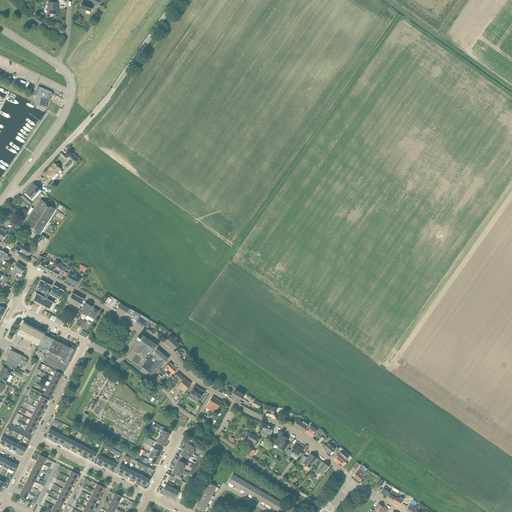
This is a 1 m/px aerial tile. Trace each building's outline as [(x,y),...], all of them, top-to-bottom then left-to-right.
[(57,3),(48,2),(48,14),(57,14),(57,13),(58,12),(58,11),(57,10),(57,3)] [(82,2),(80,8),(90,12),(93,5),(82,2)] [(38,106),(41,106),(45,107),(48,97),(50,98),(51,95),(52,95),(52,94),(52,93),(40,87),(36,96),(40,98),(38,106)] [(42,181),(49,187),(54,182),(53,181),(63,171),(57,166),(53,163),(50,166),(51,167),(45,174),(47,176),(42,181)] [(21,197),(29,205),(42,191),(33,184),(21,197)] [(25,225),(29,228),(39,234),(55,209),(45,203),(41,200),(25,225)] [(20,238),(16,243),(14,248),(24,254),(23,255),(27,257),(28,254),(30,255),(32,251),(34,248),(31,246),(30,248),(24,244),(25,242),(20,238)] [(34,264),(39,266),(43,258),(44,258),(46,256),(42,254),(41,256),(39,256),(34,264)] [(38,267),(48,273),(52,266),(49,264),(48,266),(47,266),(43,264),(46,259),(44,258),(43,258),(39,266),(38,267)] [(20,275),(21,274),(21,273),(25,268),(17,262),(12,270),(10,274),(15,276),(17,273),(20,275)] [(48,273),(52,275),(55,269),(58,270),(61,265),(54,262),(52,266),(48,273)] [(55,269),(52,275),(57,278),(58,275),(61,277),(63,272),(66,267),(61,265),(58,270),(55,269)] [(76,273),(72,271),(70,274),(69,273),(65,280),(75,286),(79,279),(74,276),(76,273)] [(32,300),(49,309),(53,302),(50,300),(52,296),(59,300),(64,291),(53,285),(49,292),(47,291),(51,286),(40,280),(34,291),(36,293),(32,300)] [(73,310),(76,312),(79,307),(81,304),(83,299),(72,293),(69,298),(67,302),(73,305),(74,306),(75,306),(73,310)] [(116,310),(116,311),(124,316),(127,312),(128,312),(127,314),(132,316),(135,312),(130,309),(129,310),(128,309),(120,304),(116,302),(115,304),(114,305),(112,308),(116,310)] [(82,313),(86,316),(87,315),(92,307),(91,306),(89,305),(88,305),(85,303),(83,306),(81,309),(79,307),(76,312),(74,317),(78,319),(82,313)] [(87,315),(86,316),(85,318),(88,320),(89,317),(94,320),(98,312),(93,308),(90,312),(88,316),(87,315)] [(148,320),(140,315),(135,323),(143,328),(145,324),(146,322),(148,320)] [(44,333),(23,322),(16,334),(38,345),(44,333)] [(43,362),(62,372),(74,349),(70,348),(71,346),(44,333),(38,345),(36,350),(40,351),(37,356),(41,358),(42,355),(45,356),(43,362)] [(152,354),(156,348),(157,345),(141,334),(139,338),(138,337),(136,339),(137,340),(135,343),(139,346),(134,352),(136,354),(132,361),(137,364),(139,361),(141,362),(144,358),(145,358),(147,359),(150,355),(148,354),(149,354),(149,353),(149,352),(152,354)] [(172,350),(173,350),(174,351),(174,350),(174,349),(179,344),(170,335),(167,338),(164,342),(172,350)] [(140,370),(151,378),(155,374),(157,375),(160,371),(159,370),(165,363),(168,359),(156,348),(152,354),(153,354),(143,366),(140,370)] [(174,352),(178,357),(182,354),(183,354),(186,353),(183,349),(182,350),(181,348),(179,349),(179,348),(174,352)] [(5,362),(16,368),(18,363),(22,366),(24,367),(27,362),(25,361),(26,358),(16,353),(11,350),(11,351),(10,351),(8,353),(10,354),(7,358),(8,358),(8,359),(6,362),(5,362)] [(161,371),(155,379),(157,381),(161,378),(165,373),(169,377),(173,373),(176,369),(170,363),(161,371)] [(0,374),(0,378),(3,380),(6,381),(11,371),(3,367),(1,371),(2,371),(0,374)] [(12,373),(26,380),(28,376),(23,373),(23,374),(14,369),(12,373)] [(56,371),(53,377),(59,380),(62,374),(56,371)] [(175,375),(173,377),(176,380),(175,381),(178,384),(177,386),(184,392),(187,389),(189,386),(191,384),(178,372),(175,375)] [(53,377),(50,383),(56,386),(59,380),(53,377)] [(50,383),(47,389),(53,392),(56,386),(50,383)] [(205,392),(194,386),(188,397),(199,403),(205,392)] [(44,395),(45,395),(50,397),(53,392),(47,389),(44,395)] [(235,390),(234,392),(231,396),(236,399),(240,402),(242,397),(244,394),(235,390)] [(23,394),(20,400),(23,401),(25,398),(26,399),(25,401),(27,402),(29,398),(26,396),(23,394)] [(39,402),(45,405),(48,399),(42,396),(39,402)] [(212,396),(210,401),(206,408),(215,413),(222,402),(212,396)] [(252,405),(255,406),(259,409),(262,404),(258,402),(254,400),(252,405)] [(36,408),(42,411),(45,405),(39,402),(36,408)] [(265,406),(264,411),(269,413),(269,414),(274,415),(275,408),(265,406)] [(33,414),(39,417),(42,411),(36,408),(33,414)] [(30,420),(36,423),(39,417),(33,414),(30,420)] [(209,421),(202,416),(199,420),(206,425),(209,421)] [(297,420),(296,421),(293,425),(304,432),(307,428),(308,425),(303,421),(302,423),(299,421),(299,420),(298,419),(297,420)] [(27,426),(33,428),(36,423),(30,420),(27,426)] [(162,430),(159,436),(167,440),(170,434),(164,431),(165,428),(155,423),(153,426),(162,430)] [(265,424),(262,434),(270,437),(273,428),(274,427),(265,424)] [(310,425),(308,428),(305,432),(313,437),(316,433),(318,430),(310,425)] [(24,431),(30,434),(33,428),(27,426),(24,431)] [(46,435),(52,438),(55,432),(49,429),(46,435)] [(242,436),(240,441),(252,448),(255,444),(259,438),(251,433),(247,431),(246,433),(245,432),(243,434),(245,435),(243,437),(242,436)] [(52,438),(58,441),(61,435),(55,432),(52,438)] [(58,441),(64,444),(67,438),(61,435),(58,441)] [(288,439),(281,435),(275,443),(280,446),(279,447),(284,451),(288,444),(285,443),(288,439)] [(156,442),(159,444),(163,446),(167,440),(159,436),(156,442)] [(64,444),(70,447),(73,441),(67,438),(64,444)] [(5,445),(11,448),(14,442),(8,439),(5,445)] [(70,447),(76,450),(79,444),(73,441),(70,447)] [(11,448),(17,451),(20,445),(14,442),(11,448)] [(188,443),(185,449),(192,453),(195,447),(205,452),(206,449),(195,444),(194,446),(188,443)] [(290,451),(299,457),(304,450),(295,443),(290,451)] [(336,453),(338,450),(341,447),(338,445),(337,447),(335,449),(328,443),(325,446),(323,444),(321,446),(330,454),(333,451),(336,453)] [(76,450),(81,453),(85,447),(79,444),(76,450)] [(20,445),(17,451),(22,454),(25,448),(20,445)] [(81,453),(87,456),(90,450),(85,447),(81,453)] [(336,453),(334,455),(336,456),(335,458),(342,465),(350,456),(341,447),(339,449),(336,453)] [(153,448),(150,454),(158,458),(161,452),(153,448)] [(182,455),(186,458),(189,459),(192,453),(185,449),(183,452),(182,451),(180,454),(182,455)] [(90,450),(87,456),(93,459),(96,453),(90,450)] [(147,460),(150,461),(155,464),(158,458),(150,454),(147,460)] [(304,456),(299,462),(303,464),(304,463),(310,468),(317,459),(316,458),(317,457),(315,455),(313,456),(311,454),(308,457),(306,457),(304,456)] [(40,455),(37,461),(43,464),(46,458),(40,455)] [(98,457),(96,461),(102,464),(104,460),(105,458),(99,455),(98,457)] [(104,460),(102,464),(108,467),(110,463),(111,461),(105,458),(104,460)] [(8,468),(11,462),(5,459),(2,466),(8,468)] [(37,461),(34,466),(40,470),(43,464),(37,461)] [(110,463),(108,467),(113,470),(116,466),(117,464),(116,464),(111,461),(110,463)] [(179,461),(176,467),(183,471),(186,464),(179,461)] [(8,468),(14,471),(17,465),(11,462),(8,468)] [(324,462),(315,473),(317,474),(318,475),(319,473),(322,475),(329,467),(324,462)] [(117,471),(123,474),(126,468),(120,465),(117,471)] [(362,465),(357,472),(354,476),(360,481),(366,473),(365,472),(367,469),(362,465)] [(34,466),(31,472),(37,475),(40,470),(34,466)] [(176,467),(173,473),(175,474),(174,477),(177,478),(182,481),(183,478),(181,476),(183,471),(176,467)] [(123,474),(129,477),(132,471),(126,468),(123,474)] [(72,471),(68,477),(74,480),(78,474),(72,471)] [(129,477),(135,480),(138,474),(132,471),(129,477)] [(31,472),(28,478),(34,481),(37,475),(31,472)] [(135,480),(140,483),(144,477),(138,474),(135,480)] [(228,482),(234,486),(239,478),(233,474),(228,482)] [(68,477),(66,483),(72,486),(74,480),(68,477)] [(144,477),(140,483),(146,486),(150,480),(144,477)] [(28,478),(25,484),(31,487),(34,481),(28,478)] [(234,486),(241,489),(245,482),(239,478),(234,486)] [(206,489),(214,493),(217,486),(209,482),(206,489)] [(241,489),(247,493),(251,485),(245,482),(241,489)] [(66,483),(63,489),(68,492),(72,486),(66,483)] [(25,484),(22,490),(28,493),(31,487),(25,484)] [(95,489),(94,490),(100,493),(103,487),(97,484),(95,489)] [(163,492),(169,495),(172,488),(166,485),(163,492)] [(247,493),(253,497),(258,489),(251,485),(247,493)] [(387,499),(393,502),(397,496),(398,496),(400,492),(393,487),(390,492),(386,490),(387,488),(385,486),(380,493),(387,497),(387,499)] [(172,488),(169,495),(175,498),(179,491),(172,488)] [(63,489),(60,495),(65,498),(68,492),(63,489)] [(202,495),(210,499),(214,493),(206,489),(202,495)] [(253,497),(259,500),(264,493),(258,489),(253,497)] [(19,496),(25,499),(28,493),(22,490),(19,496)] [(94,490),(91,496),(97,499),(100,493),(94,490)] [(397,496),(393,502),(399,506),(403,500),(404,499),(400,497),(399,498),(397,497),(398,496),(401,492),(400,492),(398,496),(397,496)] [(115,493),(112,499),(118,502),(121,496),(115,493)] [(259,500),(266,504),(270,496),(264,493),(259,500)] [(60,495),(57,501),(62,504),(65,498),(60,495)] [(199,502),(207,506),(210,499),(202,495),(199,502)] [(91,496),(88,502),(94,505),(97,499),(91,496)] [(266,504),(272,508),(277,500),(270,496),(266,504)] [(112,499),(109,505),(116,508),(118,502),(112,499)] [(277,500),(272,508),(278,511),(283,504),(277,500)] [(54,506),(60,509),(62,504),(57,501),(54,506)] [(88,502),(85,507),(92,510),(94,505),(88,502)] [(196,508),(202,511),(203,511),(207,506),(199,502),(196,508)] [(406,511),(408,511),(414,511),(418,506),(417,505),(416,506),(411,503),(406,511)]
